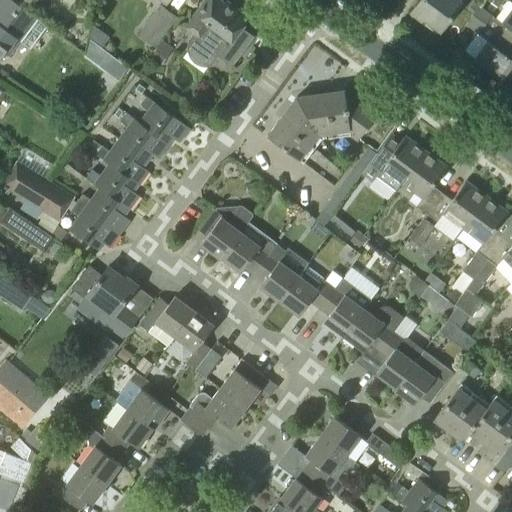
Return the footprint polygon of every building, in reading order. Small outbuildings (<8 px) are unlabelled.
[(35,17),(12,0),(0,0),(0,57),(15,38),(18,40),(35,17)] [(204,0),(198,8),(184,27),(193,34),(191,37),(189,39),(188,42),(188,45),(187,47),(187,50),(188,52),(188,54),(189,57),(190,58),(191,60),(192,61),(193,62),(194,64),(196,65),(198,66),(199,66),(201,67),(203,67),(204,67),(206,67),(209,67),(210,67),(212,66),(214,66),(215,65),(217,64),(218,63),(219,61),(221,59),(231,66),(249,41),(253,35),(242,27),(249,18),(225,0),(224,2),(220,0),(204,0)] [(440,30),(461,2),(457,0),(419,0),(411,12),(421,20),(423,18),(440,30)] [(480,6),(473,16),(511,44),(511,6),(501,21),(480,6)] [(160,7),(139,35),(153,45),(174,17),(160,7)] [(511,71),(511,44),(473,16),(466,25),(487,40),(474,59),(502,79),(509,69),(511,71)] [(90,39),(86,56),(101,68),(109,54),(90,39)] [(139,85),(136,89),(141,93),(145,89),(139,85)] [(235,114),(247,98),(234,88),(222,105),(235,114)] [(320,137),(350,133),(344,89),(296,97),(320,137)] [(350,133),(358,139),(377,114),(344,89),(350,133)] [(168,144),(173,137),(178,142),(189,128),(147,97),(141,105),(147,110),(138,122),(168,144)] [(320,137),(296,97),(267,135),(302,162),(320,137)] [(138,122),(126,113),(120,122),(126,127),(117,138),(147,160),(152,154),(158,158),(168,144),(138,122)] [(376,153),(370,161),(365,168),(362,172),(372,179),(375,175),(396,190),(402,182),(425,150),(405,135),(402,138),(392,131),(376,153)] [(87,147),(138,185),(148,171),(142,167),(147,160),(117,138),(108,151),(92,139),(87,147)] [(86,178),(99,187),(128,209),(138,195),(133,191),(138,185),(87,147),(86,147),(108,163),(99,175),(92,170),(86,178)] [(370,161),(376,153),(368,147),(362,155),(370,161)] [(416,206),(426,213),(442,192),(432,185),(446,166),(425,150),(402,182),(422,197),(416,206)] [(365,168),(370,161),(362,155),(357,162),(365,168)] [(1,184),(58,221),(73,197),(15,160),(1,184)] [(359,176),(362,172),(365,168),(357,162),(351,170),(359,176)] [(345,177),(353,184),(359,176),(351,170),(345,177)] [(339,185),(348,191),(353,184),(345,177),(339,185)] [(463,228),(486,196),(466,180),(451,200),(442,192),(426,213),(437,221),(434,225),(453,240),(463,228)] [(348,191),(339,185),(334,193),(342,199),(348,191)] [(99,187),(98,188),(90,199),(81,193),(75,201),(119,233),(129,220),(123,216),(128,209),(99,187)] [(334,193),(328,200),(336,207),(342,199),(334,193)] [(487,259),(503,238),(493,231),(507,211),(486,196),(463,228),(483,243),(477,251),(478,252),(487,259)] [(331,214),(336,207),(328,200),(322,208),(331,214)] [(109,247),(119,233),(75,201),(69,210),(77,216),(68,228),(98,250),(103,243),(109,247)] [(221,257),(241,231),(254,214),(242,206),(227,207),(221,214),(212,207),(196,228),(206,235),(200,244),(220,259),(221,257)] [(55,237),(49,234),(8,207),(0,219),(0,222),(45,252),(55,237)] [(434,226),(424,219),(409,239),(420,246),(434,226)] [(309,228),(324,240),(331,231),(316,220),(309,228)] [(253,274),(270,253),(241,231),(221,257),(240,272),(244,267),(253,274)] [(511,244),(503,238),(487,259),(497,265),(495,267),(510,283),(511,281),(511,244)] [(277,243),(270,253),(253,274),(263,281),(259,286),(279,301),(306,265),(277,243)] [(449,290),(446,294),(455,301),(462,292),(473,278),(487,259),(478,252),(463,271),(449,290)] [(457,306),(448,319),(455,325),(462,316),(468,320),(471,317),(483,300),(475,295),(495,267),(497,265),(487,259),(473,278),(455,304),(457,306)] [(88,264),(71,288),(84,298),(76,308),(97,324),(101,319),(122,335),(125,332),(137,316),(121,304),(136,284),(126,277),(124,279),(107,266),(101,274),(88,264)] [(319,308),(342,277),(333,270),(326,280),(306,265),(279,301),(299,315),(309,301),(319,308)] [(374,299),(383,287),(355,265),(346,277),(374,299)] [(0,295),(22,310),(32,296),(0,275),(0,295)] [(371,299),(342,277),(319,308),(328,315),(323,322),(343,336),(364,308),(371,299)] [(427,284),(421,294),(430,301),(437,291),(428,284),(427,284)] [(194,310),(174,295),(168,303),(159,296),(138,323),(167,346),(174,336),(194,310)] [(377,351),(393,329),(403,317),(390,307),(386,306),(383,306),(380,307),(378,309),(373,315),(364,308),(343,336),(363,351),(368,344),(377,351)] [(174,336),(193,350),(185,362),(195,369),(211,348),(201,341),(213,325),(194,310),(174,336)] [(395,387),(423,350),(406,337),(402,337),(402,336),(393,329),(377,351),(387,358),(376,373),(395,387)] [(105,336),(82,366),(94,375),(117,345),(105,336)] [(395,387),(393,389),(413,404),(420,396),(430,403),(453,372),(423,350),(395,387)] [(457,365),(465,371),(471,363),(463,357),(457,365)] [(48,396),(5,359),(0,364),(0,408),(21,427),(48,396)] [(219,388),(245,407),(260,387),(255,384),(262,374),(241,359),(219,388)] [(479,369),(471,363),(465,371),(472,377),(479,369)] [(462,441),(469,431),(488,404),(460,383),(433,419),(462,441)] [(140,388),(125,408),(154,429),(169,409),(140,388)] [(219,388),(212,398),(204,392),(199,394),(187,409),(209,425),(216,416),(230,427),(245,407),(219,388)] [(511,406),(496,394),(488,404),(469,431),(497,453),(511,433),(511,406)] [(109,425),(102,435),(101,436),(122,451),(130,441),(138,447),(152,428),(154,429),(125,408),(111,427),(109,425)] [(187,409),(180,419),(201,435),(209,425),(187,409)] [(319,436),(345,455),(354,462),(367,445),(364,442),(365,441),(359,436),(360,435),(334,416),(319,436)] [(34,427),(25,439),(37,448),(46,436),(34,427)] [(122,451),(101,436),(102,435),(90,427),(86,432),(89,444),(93,447),(80,465),(106,484),(120,464),(116,460),(122,451)] [(367,445),(385,458),(386,457),(400,468),(407,459),(393,448),(372,432),(365,441),(364,442),(367,445)] [(309,458),(302,468),(323,484),(327,487),(337,495),(345,485),(336,479),(343,470),(345,471),(348,471),(350,470),(351,470),(353,468),(355,467),(356,466),(357,464),(354,462),(345,455),(319,436),(305,455),(309,458)] [(23,456),(31,449),(21,437),(13,444),(23,456)] [(0,477),(25,488),(27,488),(34,466),(35,464),(0,449),(0,477)] [(511,459),(511,454),(506,450),(501,458),(509,464),(511,459)] [(503,472),(509,464),(501,458),(495,466),(503,472)] [(91,503),(106,484),(80,465),(58,494),(80,509),(87,500),(91,503)] [(279,495),(278,496),(300,511),(319,511),(312,507),(320,497),(327,487),(323,484),(302,468),(293,480),(290,479),(286,484),(288,487),(281,497),(279,495)] [(25,488),(0,477),(0,505),(17,511),(25,488)] [(395,495),(407,504),(417,511),(446,511),(447,511),(442,507),(447,500),(418,479),(409,491),(402,486),(395,495)] [(300,511),(278,496),(266,511),(300,511)]
